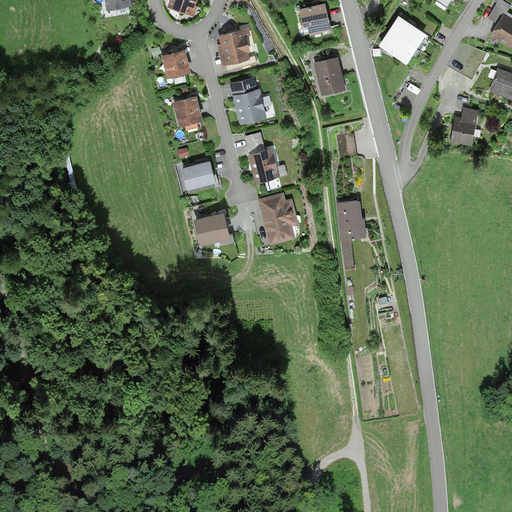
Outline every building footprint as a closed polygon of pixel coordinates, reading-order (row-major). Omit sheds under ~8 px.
[(131,7),(130,0),(105,0),(107,10),(131,7)] [(196,0),(169,0),(167,7),(194,16),(198,6),(195,5),(196,0)] [(325,0),(299,6),(303,23),(308,22),(311,33),(322,31),(321,28),(330,26),(325,0)] [(490,31),(511,44),(511,14),(507,12),(511,4),(505,0),(497,0),(487,16),(496,21),(490,31)] [(400,13),(381,42),(406,58),(424,30),(400,13)] [(229,67),(257,61),(255,54),(250,55),(249,50),(252,50),(248,34),(251,33),(249,26),(220,33),(222,42),(218,43),(222,63),(228,61),(229,67)] [(486,52),(462,42),(450,64),(473,78),(486,52)] [(192,69),(185,45),(160,52),(167,76),(192,69)] [(337,54),(315,60),(323,93),(345,87),(337,54)] [(511,71),(498,67),(491,89),(511,96),(511,71)] [(240,122),(268,115),(259,80),(255,80),(254,75),(230,81),(240,122)] [(203,117),(197,93),(172,99),(178,123),(185,122),(186,129),(200,125),(198,118),(203,117)] [(473,143),(479,109),(464,106),(463,116),(455,114),(451,140),(473,143)] [(262,131),(246,135),(250,151),(249,152),(256,180),(281,174),(274,145),(266,147),(262,131)] [(354,132),(339,134),(342,155),(357,153),(354,132)] [(210,158),(182,165),(187,186),(216,179),(210,158)] [(285,191),(259,197),(270,243),(295,237),(292,223),(299,221),(292,197),(287,198),(285,191)] [(361,197),(336,200),(340,239),(367,236),(365,215),(362,215),(361,197)] [(224,208),(194,216),(201,242),(231,233),(224,208)] [(220,244),(236,239),(234,233),(218,238),(220,244)]
